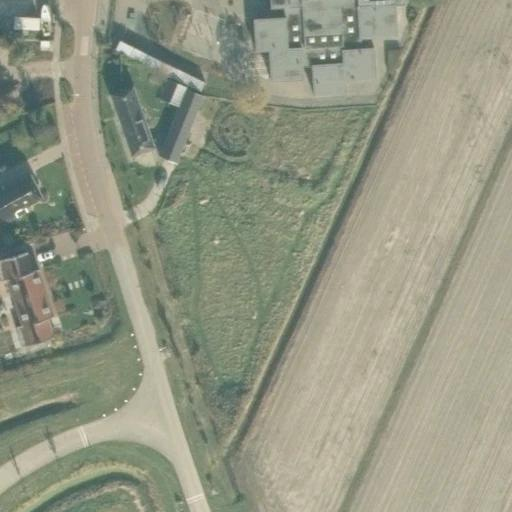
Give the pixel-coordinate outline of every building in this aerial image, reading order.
[(344,82),(375,80),(373,48),(360,48),(359,39),(396,36),(394,6),(404,5),(403,0),(269,0),(270,8),(283,8),(284,17),(253,19),(255,51),(268,51),(270,81),(302,79),(301,66),(311,66),(313,97),(345,94),(344,82)] [(200,92),(205,83),(191,76),(186,85),(200,92)] [(110,94),(131,156),(154,148),(150,136),(157,134),(154,124),(147,126),(133,86),(110,94)] [(203,96),(185,89),(176,111),(193,118),(203,96)] [(171,124),(158,156),(175,163),(188,131),(171,124)] [(42,198),(30,176),(3,190),(1,186),(0,187),(0,223),(27,210),(25,207),(42,198)] [(8,279),(22,326),(16,328),(21,346),(54,337),(49,318),(53,317),(38,270),(32,272),(27,252),(0,260),(0,275),(2,281),(8,279)]
